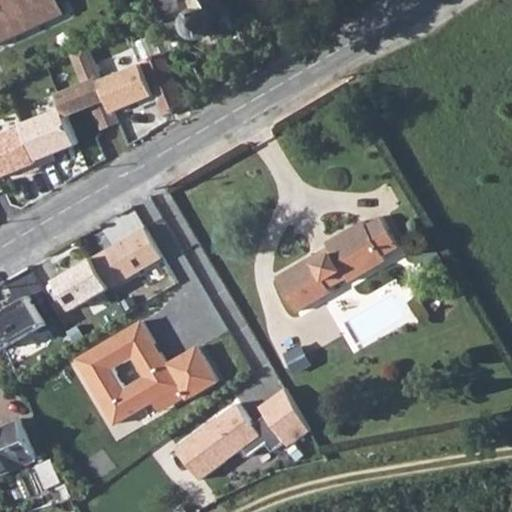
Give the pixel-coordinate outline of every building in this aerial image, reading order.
[(0,43),(64,13),(57,0),(1,0),(6,8),(0,10),(0,43)] [(182,1),(182,0),(157,0),(155,2),(172,31),(192,18),(182,1)] [(232,31),(238,26),(222,0),(182,0),(182,1),(192,18),(192,24),(194,28),(197,32),(200,34),(203,35),(210,46),(213,45),(216,43),(219,41),(221,38),(220,37),(232,31)] [(242,33),(238,26),(232,31),(236,37),(242,33)] [(85,83),(59,94),(65,107),(69,116),(94,105),(104,129),(121,122),(116,111),(103,80),(87,44),(72,52),(85,83)] [(160,99),(166,115),(188,106),(165,52),(144,61),(144,62),(160,99)] [(144,62),(103,80),(116,111),(141,100),(144,106),(160,99),(144,62)] [(65,107),(24,124),(25,126),(42,166),(57,160),(55,153),(80,143),(69,116),(65,107)] [(25,126),(0,136),(0,178),(25,168),(28,175),(43,169),(42,166),(25,126)] [(277,278),(298,312),(332,292),(328,285),(345,275),(349,282),(386,260),(384,256),(399,247),(382,217),(367,226),(365,222),(327,244),(331,251),(314,261),(311,257),(277,278)] [(147,225),(96,255),(113,285),(165,254),(147,225)] [(113,285),(96,255),(54,278),(72,311),(114,288),(113,285)] [(28,297),(0,311),(0,335),(4,346),(43,323),(28,297)] [(170,364),(144,322),(80,359),(117,425),(137,413),(156,402),(182,386),(188,395),(190,399),(220,382),(199,347),(170,364)] [(156,402),(162,411),(188,395),(182,386),(156,402)] [(238,402),(179,445),(203,479),(245,448),(251,455),(267,441),(274,450),(285,442),(288,446),(311,430),(287,387),(258,406),(268,415),(256,424),(238,402)] [(0,428),(0,471),(20,464),(20,466),(35,459),(19,420),(0,428)] [(54,460),(39,467),(48,487),(63,481),(54,460)]
